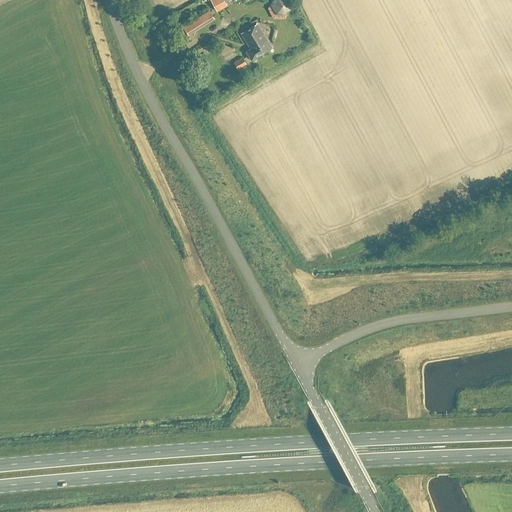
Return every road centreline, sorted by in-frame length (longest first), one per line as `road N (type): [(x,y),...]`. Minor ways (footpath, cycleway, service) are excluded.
road 1 (primary): [(0,486),(511,454)]
road 2 (primary): [(511,434),(0,466)]
road 3 (unclassified): [(108,0),(137,77),(296,365)]
road 4 (unclassified): [(296,365),(388,322),(511,307)]
road 5 (unclassified): [(296,365),(374,511)]
